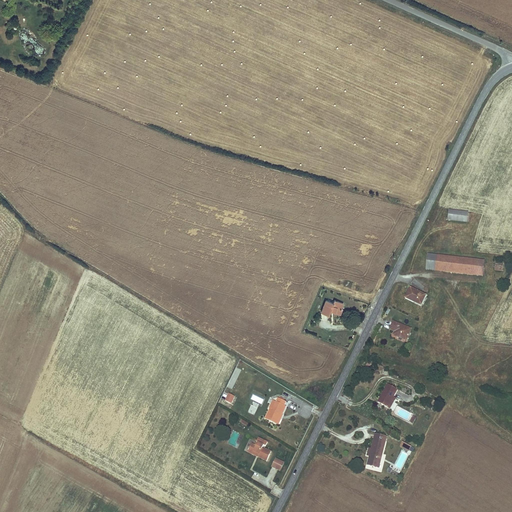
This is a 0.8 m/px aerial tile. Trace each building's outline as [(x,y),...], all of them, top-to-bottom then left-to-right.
[(449,211),(448,221),(467,223),(468,213),(449,211)] [(477,261),(436,256),(434,270),(475,275),(477,261)] [(477,261),(475,275),(482,275),(483,261),(477,261)] [(495,262),(494,270),(502,271),(503,263),(495,262)] [(426,296),(410,288),(405,299),(421,306),(423,301),(426,296)] [(333,303),(326,300),(322,313),(329,315),(331,311),(339,314),(341,308),(343,303),(334,299),(333,303)] [(393,336),(406,341),(411,329),(393,322),(391,326),(396,328),(394,332),(393,336)] [(388,384),(378,402),(388,408),(394,397),(398,389),(388,384)] [(229,394),(226,401),(232,403),(235,397),(229,394)] [(271,408),(267,417),(278,422),(282,413),(283,414),(287,406),(285,405),(287,401),(284,400),(285,398),(280,396),(279,398),(277,401),(274,399),(270,407),(271,408)] [(394,397),(388,408),(390,409),(396,398),(394,397)] [(254,415),(258,405),(252,402),(248,412),(254,415)] [(377,467),(385,437),(374,434),(372,445),(371,446),(370,452),(367,464),(377,467)] [(256,456),(266,461),(271,450),(265,447),(264,449),(262,448),(264,443),(265,444),(267,440),(257,435),(254,441),(255,442),(254,445),(252,444),(251,443),(247,449),(252,452),(253,450),(258,452),(256,456)] [(410,447),(401,442),(399,446),(408,451),(410,447)] [(280,470),(284,462),(276,457),(272,465),(280,470)]
